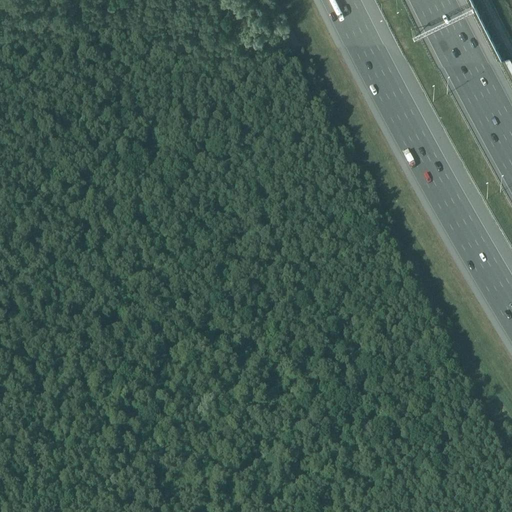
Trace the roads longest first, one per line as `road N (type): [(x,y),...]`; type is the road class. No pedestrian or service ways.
road 1 (motorway): [(342,0),(511,310)]
road 2 (motorway): [(511,144),(436,0)]
